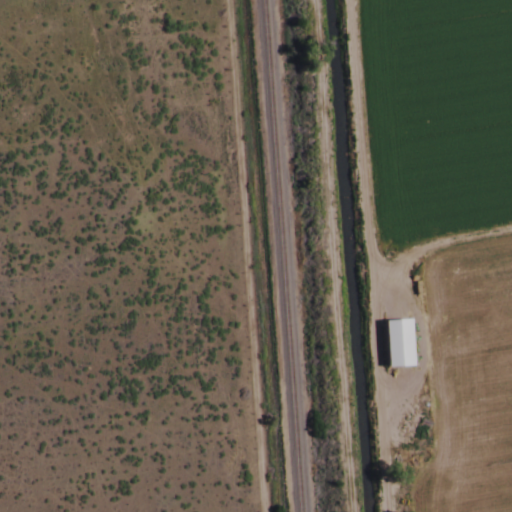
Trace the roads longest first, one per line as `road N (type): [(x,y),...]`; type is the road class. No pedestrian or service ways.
road 1 (track): [(360,0),(398,511)]
road 2 (track): [(385,302),(415,258),(511,230)]
